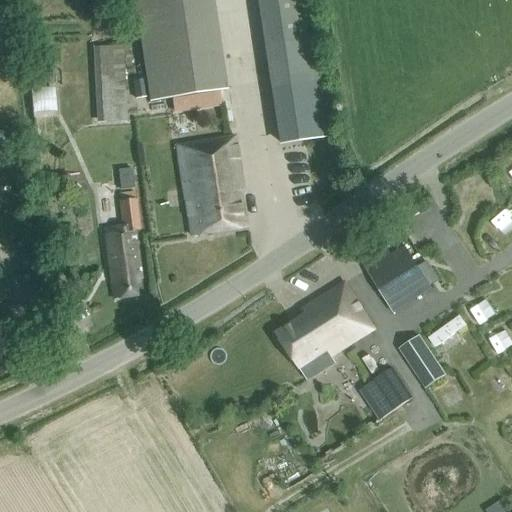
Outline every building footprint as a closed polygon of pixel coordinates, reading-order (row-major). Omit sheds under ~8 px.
[(133,0),(135,9),(150,106),(222,95),(211,14),(214,13),(211,0),(133,0)] [(307,0),(255,0),(276,143),(327,136),(307,0)] [(126,120),(122,46),(94,47),(96,120),(126,120)] [(129,80),(133,100),(148,98),(144,77),(129,80)] [(65,85),(35,86),(36,106),(65,105),(65,85)] [(191,234),(237,228),(232,195),(242,194),(234,137),(177,145),(185,201),(186,202),(191,234)] [(124,162),(125,180),(141,179),(140,161),(124,162)] [(103,229),(113,299),(137,296),(134,279),(140,278),(134,232),(137,230),(132,191),(118,193),(123,226),(103,229)] [(361,258),(394,311),(432,288),(407,246),(391,253),(384,245),(361,258)] [(375,329),(346,282),(303,308),(307,314),(277,332),(300,370),(316,359),(319,363),(375,329)] [(459,317),(427,338),(434,348),(465,326),(459,317)] [(446,376),(419,335),(398,349),(424,390),(446,376)] [(375,380),(395,410),(413,396),(392,368),(375,380)] [(324,477),(340,467),(331,453),(315,463),(324,477)] [(511,511),(511,496),(511,493),(495,499),(499,511),(511,511)]
